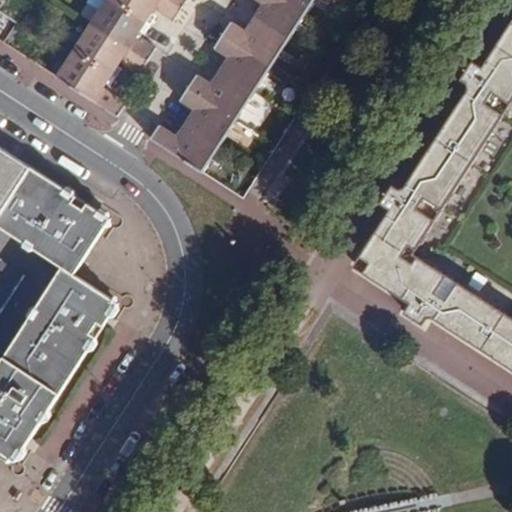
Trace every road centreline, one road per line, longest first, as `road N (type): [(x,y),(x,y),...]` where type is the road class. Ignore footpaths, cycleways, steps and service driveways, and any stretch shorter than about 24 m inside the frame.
road 1 (tertiary): [(112,164),(166,212),(184,266),(183,304),(166,344),(58,511)]
road 2 (residential): [(218,0),(112,164)]
road 3 (tertiary): [(0,91),(112,164)]
